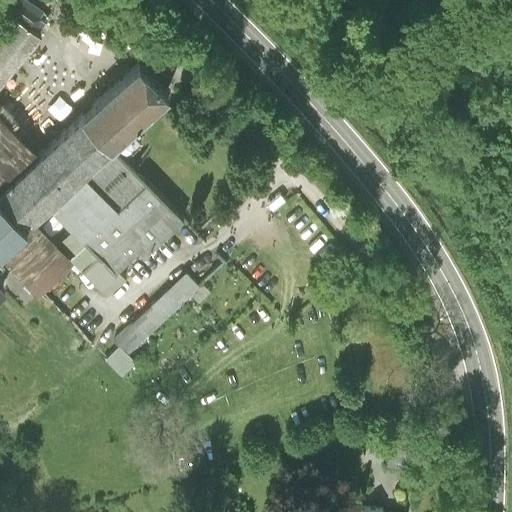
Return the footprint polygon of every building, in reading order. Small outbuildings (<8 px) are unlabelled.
[(34,0),(0,0),(0,1),(40,27),(50,11),(34,0)] [(0,79),(40,27),(18,14),(0,36),(0,79)] [(77,112),(108,145),(165,91),(135,58),(77,112)] [(0,183),(36,150),(0,109),(0,183)] [(0,200),(22,224),(108,145),(77,112),(36,150),(0,183),(0,200)] [(182,215),(108,145),(22,224),(0,244),(0,280),(2,283),(22,304),(67,261),(106,295),(125,275),(119,266),(137,248),(142,253),(182,215)] [(0,244),(22,224),(0,200),(0,244)] [(210,271),(227,261),(219,247),(202,256),(210,271)] [(183,270),(112,341),(116,345),(125,354),(197,283),(183,270)] [(135,365),(125,354),(116,345),(103,357),(120,379),(135,365)]
